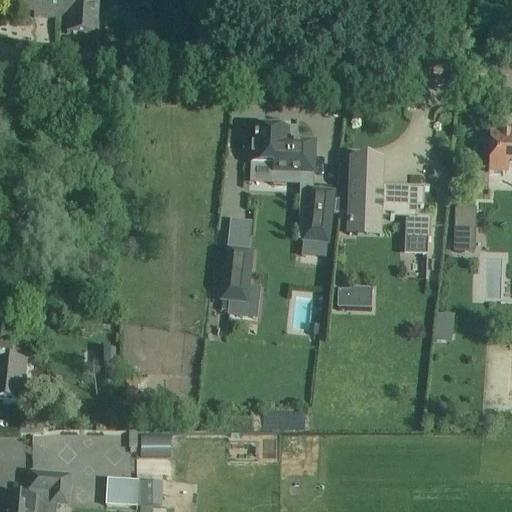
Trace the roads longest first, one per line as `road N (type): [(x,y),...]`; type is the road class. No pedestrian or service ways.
road 1 (unclassified): [(257,73),(0,59)]
road 2 (unclassified): [(257,73),(511,83)]
